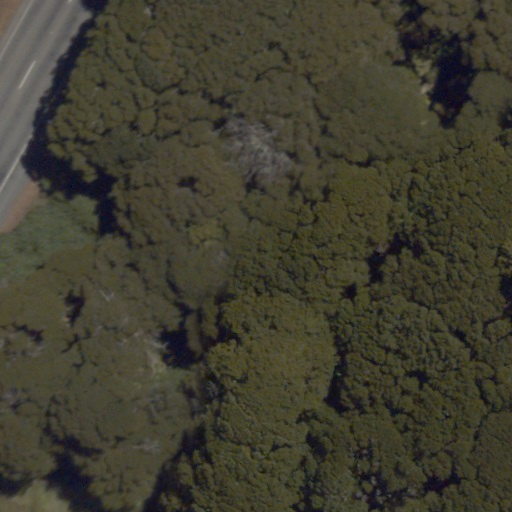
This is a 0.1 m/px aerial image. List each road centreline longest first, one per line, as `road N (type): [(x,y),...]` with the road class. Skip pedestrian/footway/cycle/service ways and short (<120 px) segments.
road 1 (track): [(0,431),(156,511)]
road 2 (primary): [(74,0),(0,127)]
